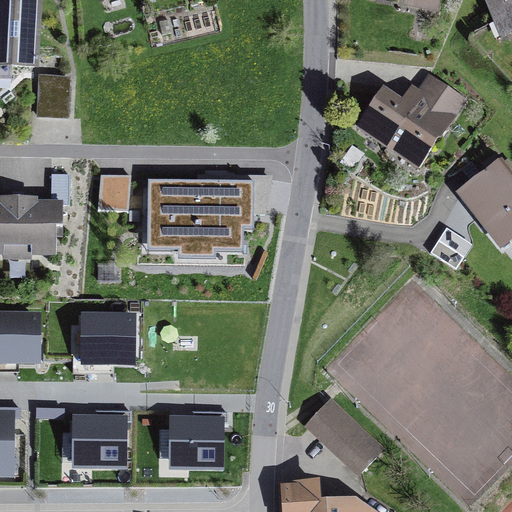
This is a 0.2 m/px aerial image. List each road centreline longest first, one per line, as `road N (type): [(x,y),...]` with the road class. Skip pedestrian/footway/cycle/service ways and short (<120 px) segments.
road 1 (residential): [(260,511),(266,401),(311,160)]
road 2 (residential): [(311,160),(0,158)]
road 3 (residential): [(311,160),(315,0)]
